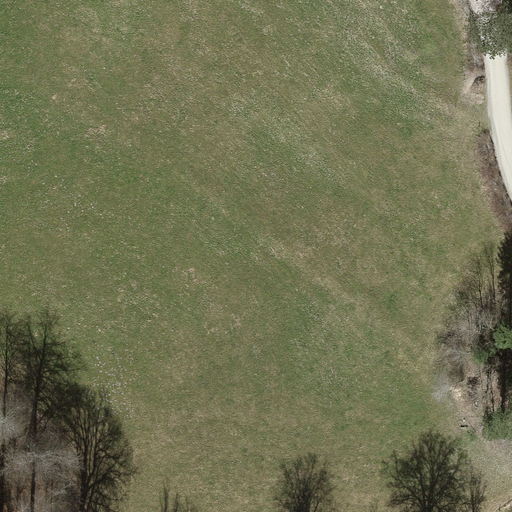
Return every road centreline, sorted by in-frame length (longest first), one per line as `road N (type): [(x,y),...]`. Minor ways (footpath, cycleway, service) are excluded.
road 1 (motorway): [(0,252),(511,356)]
road 2 (motorway): [(511,183),(0,79)]
road 3 (track): [(484,0),(511,165)]
